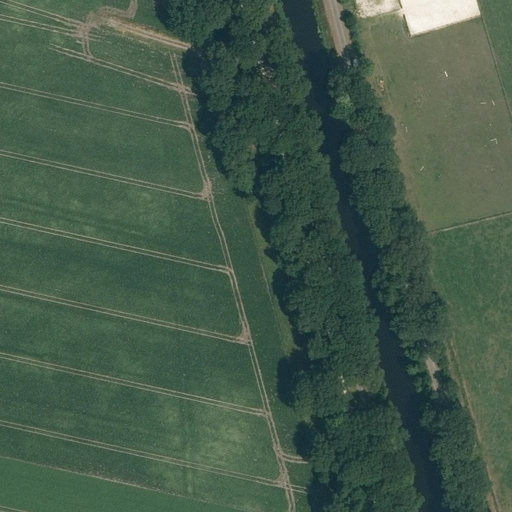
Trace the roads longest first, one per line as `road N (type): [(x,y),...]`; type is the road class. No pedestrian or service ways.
road 1 (unclassified): [(472,511),(331,0)]
road 2 (unclassified): [(255,0),(392,511)]
